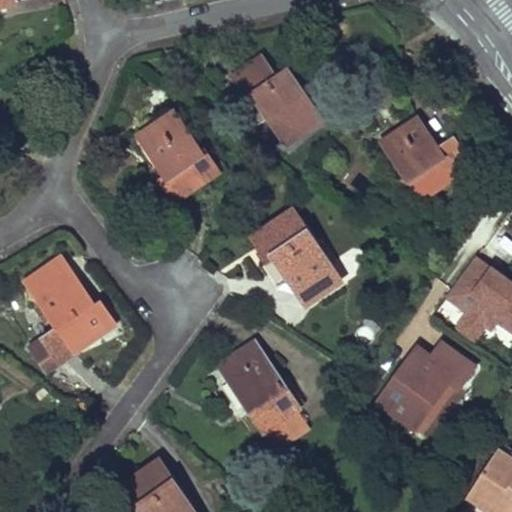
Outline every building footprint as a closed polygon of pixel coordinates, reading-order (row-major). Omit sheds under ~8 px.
[(235,77),(239,84),(267,66),(264,60),(235,77)] [(239,84),(250,101),(255,97),(281,139),(316,117),(290,74),(277,82),(267,66),(239,84)] [(316,117),(281,139),(284,145),(320,123),(316,117)] [(155,125),(134,138),(164,183),(169,179),(181,198),(216,175),(203,156),(177,118),(158,131),(155,125)] [(419,121),(383,144),(409,182),(404,185),(417,204),(456,177),(461,184),(477,172),(455,141),(440,151),(419,121)] [(207,154),(203,156),(216,175),(219,173),(207,154)] [(294,212),(254,239),(258,245),(298,219),(294,212)] [(298,219),(258,245),(270,262),(275,259),(302,300),(338,277),(298,219)] [(511,333),(511,275),(470,254),(438,317),(482,340),(490,323),(511,333)] [(62,259),(29,282),(45,307),(51,316),(60,330),(32,348),(47,372),(90,344),(86,339),(112,322),(100,304),(94,307),(62,259)] [(338,277),(302,300),(307,307),(342,284),(338,277)] [(45,307),(39,311),(45,320),(51,316),(45,307)] [(112,322),(86,339),(90,344),(115,327),(112,322)] [(425,361),(415,353),(379,403),(416,431),(451,383),(457,388),(460,390),(476,369),(439,342),(428,356),(425,361)] [(256,344),(221,367),(265,432),(295,411),(304,405),(285,378),(281,381),(256,344)] [(428,356),(418,349),(415,353),(425,361),(428,356)] [(422,435),(457,388),(451,383),(416,431),(422,435)] [(511,448),(504,443),(494,458),(511,469),(511,466),(511,448)] [(494,458),(468,498),(488,511),(511,511),(511,466),(511,469),(494,458)] [(159,461),(119,488),(123,493),(162,466),(159,461)] [(193,511),(162,466),(123,493),(135,511),(141,508),(143,511),(193,511)]
